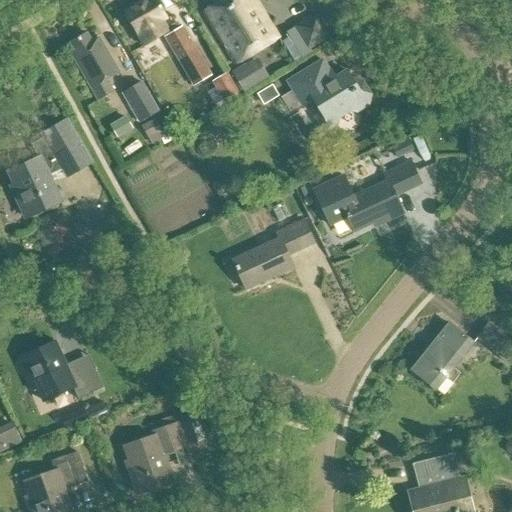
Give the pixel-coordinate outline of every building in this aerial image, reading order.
[(155,0),(147,0),(124,13),(125,16),(123,17),(127,23),(129,22),(137,36),(143,47),(163,36),(181,68),(191,86),(209,76),(195,51),(182,28),(170,35),(162,22),(167,19),(155,0)] [(236,64),(279,38),(256,0),(222,0),(204,11),(236,64)] [(328,35),(316,15),(295,27),(307,48),(328,35)] [(119,75),(115,69),(99,40),(91,45),(85,36),(71,44),(76,52),(72,54),(99,101),(114,92),(108,81),(119,75)] [(268,78),(255,58),(232,73),(244,93),(268,78)] [(289,82),(295,91),(283,98),(290,110),(302,103),(303,104),(314,98),(323,115),(317,118),(325,132),(337,124),(339,113),(347,108),(358,111),(368,105),(370,94),(362,82),(351,79),(347,73),(336,80),(334,76),(332,77),(323,61),(289,82)] [(240,97),(227,75),(212,83),(225,105),(240,97)] [(157,113),(140,84),(122,94),(138,123),(157,113)] [(272,85),(257,94),(263,104),(264,105),(279,97),(272,85)] [(125,117),(110,126),(117,138),(132,129),(125,117)] [(66,180),(92,166),(66,121),(40,136),(42,142),(31,147),(37,160),(9,173),(19,197),(15,199),(25,222),(59,206),(47,178),(61,171),(66,180)] [(154,128),(150,121),(141,126),(150,144),(164,136),(159,125),(154,128)] [(126,168),(161,237),(221,206),(186,137),(126,168)] [(397,158),(414,150),(408,137),(391,145),(397,158)] [(389,182),(355,198),(346,178),(317,192),(333,226),(349,218),(355,232),(384,219),(385,222),(404,213),(397,197),(421,186),(411,162),(385,174),(389,182)] [(288,257),(314,245),(304,221),(276,235),(278,240),(232,261),(245,290),(293,268),(288,257)] [(468,350),(474,343),(451,325),(431,349),(430,348),(411,371),(444,397),(462,375),(449,364),(464,347),(468,350)] [(479,340),(510,365),(511,361),(511,349),(509,347),(511,343),(511,342),(490,325),(479,340)] [(81,398),(93,393),(80,364),(67,370),(55,343),(21,359),(31,381),(35,379),(46,401),(76,388),(81,398)] [(66,428),(89,419),(85,410),(63,418),(66,428)] [(20,419),(0,426),(0,446),(2,451),(28,440),(20,419)] [(162,454),(184,447),(177,424),(151,433),(153,437),(123,447),(131,472),(128,473),(136,496),(172,483),(162,454)] [(78,453),(66,457),(76,485),(88,481),(78,453)] [(418,511),(470,511),(455,454),(449,456),(449,457),(415,466),(422,491),(413,493),(418,511)] [(70,511),(63,491),(76,487),(68,463),(53,467),(55,472),(25,482),(33,507),(29,508),(30,511),(70,511)]
